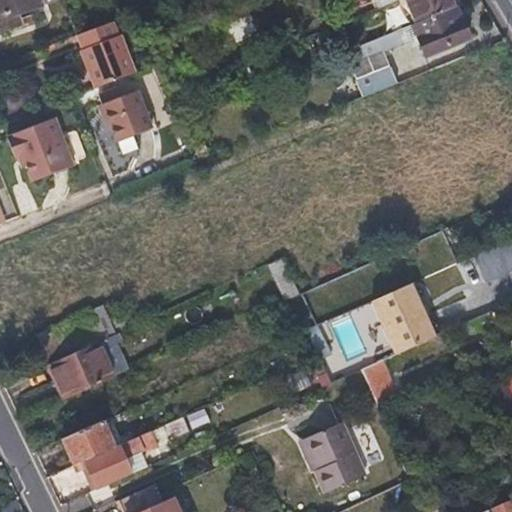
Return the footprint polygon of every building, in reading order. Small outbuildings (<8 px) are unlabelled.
[(41,3),(39,0),(0,0),(0,29),(19,22),(15,13),(41,3)] [(356,0),(360,9),(375,3),(376,7),(391,0),(356,0)] [(405,0),(414,22),(456,5),(454,0),(405,0)] [(468,37),(456,5),(414,22),(412,23),(411,24),(423,56),(468,37)] [(403,41),(400,35),(398,29),(339,52),(346,67),(348,66),(360,97),(396,82),(383,49),(403,41)] [(427,70),(433,85),(440,100),(478,85),(465,55),(427,70)] [(102,104),(109,123),(116,142),(151,128),(136,91),(102,104)] [(238,216),(484,113),(475,92),(230,197),(238,216)] [(188,107),(190,114),(206,107),(203,100),(188,107)] [(12,148),(16,158),(20,169),(52,156),(45,140),(33,144),(26,127),(2,136),(8,150),(12,148)] [(511,239),(473,257),(488,290),(511,279),(511,239)] [(412,283),(372,301),(396,355),(435,337),(412,283)] [(36,330),(49,362),(99,338),(110,333),(103,318),(97,304),(36,330)] [(121,310),(103,318),(110,333),(112,332),(128,324),(121,310)] [(335,354),(321,323),(308,329),(316,347),(321,360),(335,354)] [(305,352),(316,347),(308,329),(296,334),(305,352)] [(99,338),(115,373),(128,368),(112,332),(110,333),(99,338)] [(99,338),(49,362),(63,396),(115,373),(99,338)] [(378,408),(389,403),(400,398),(382,361),(361,370),(378,408)] [(115,445),(109,432),(103,419),(62,437),(74,464),(85,459),(115,445)] [(316,470),(322,481),(327,493),(365,475),(342,423),(307,438),(321,468),(316,470)] [(115,445),(85,459),(98,487),(133,471),(125,453),(137,447),(140,452),(145,450),(139,435),(115,445)] [(321,468),(307,438),(299,442),(313,472),(316,470),(321,468)] [(118,502),(154,486),(152,481),(116,498),(118,502)] [(159,497),(154,486),(118,502),(122,511),(179,511),(170,492),(159,497)] [(511,511),(511,497),(480,511),(511,511)]
